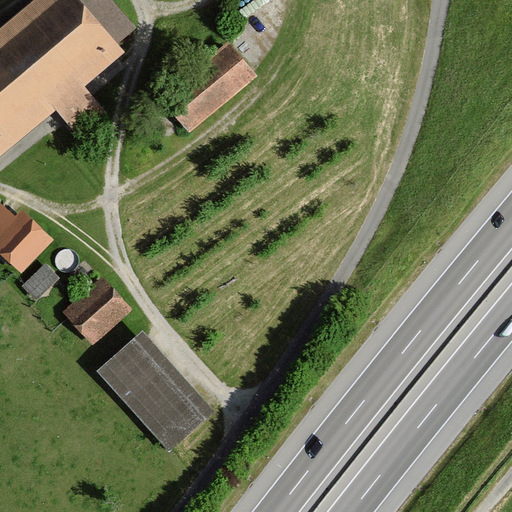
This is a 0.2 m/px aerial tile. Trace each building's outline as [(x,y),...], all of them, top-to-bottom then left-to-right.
[(36,0),(0,30),(0,146),(50,104),(78,137),(103,117),(77,86),(115,54),(108,44),(129,27),(106,0),(36,0)] [(250,77),(221,43),(151,100),(180,135),(250,77)] [(47,242),(12,207),(6,213),(0,207),(0,259),(14,274),(47,242)] [(54,281),(43,269),(19,289),(29,302),(54,281)] [(129,314),(93,279),(58,315),(93,350),(129,314)] [(206,410),(136,333),(92,372),(162,450),(206,410)]
